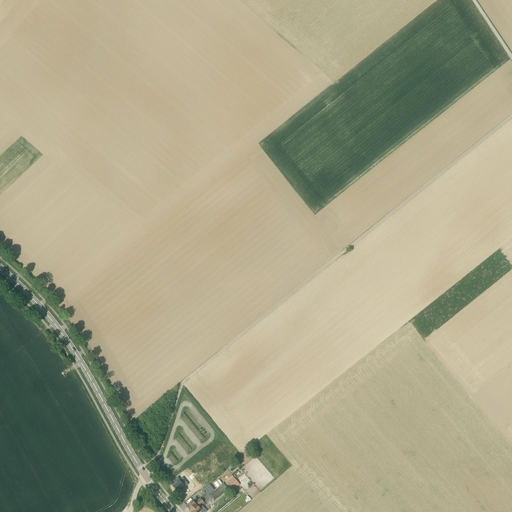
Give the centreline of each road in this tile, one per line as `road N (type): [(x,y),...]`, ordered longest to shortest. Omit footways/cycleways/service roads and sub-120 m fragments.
road 1 (unclassified): [(145,476),(186,378),(511,115)]
road 2 (secondary): [(145,476),(68,342),(0,267)]
